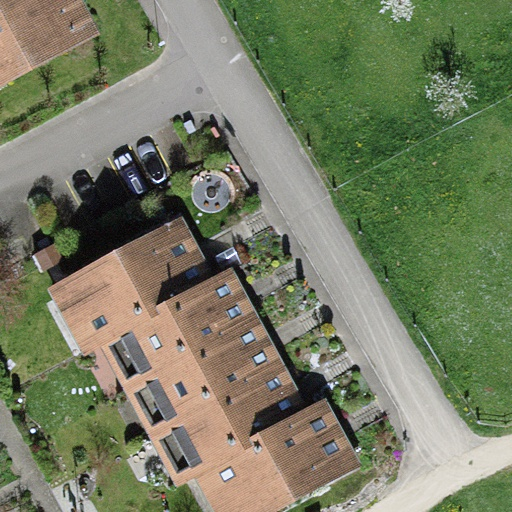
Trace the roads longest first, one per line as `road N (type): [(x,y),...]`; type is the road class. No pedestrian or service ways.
road 1 (residential): [(221,58),(457,478)]
road 2 (residential): [(221,58),(0,174)]
road 3 (track): [(511,450),(394,511)]
